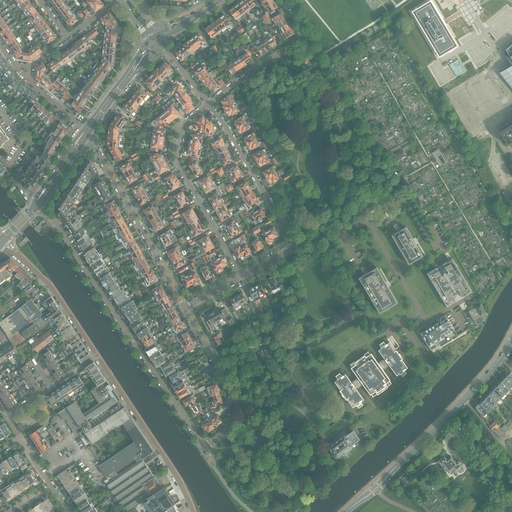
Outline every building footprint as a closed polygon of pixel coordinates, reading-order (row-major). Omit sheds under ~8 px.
[(29,2),(28,2),(27,0),(19,6),(22,10),(30,4),(30,3),(29,2)] [(64,1),(64,0),(61,0),(54,6),(55,7),(55,8),(56,9),(57,9),(57,10),(66,3),(64,1)] [(80,11),(77,13),(77,14),(79,16),(81,18),(84,16),(86,19),(91,15),(94,13),(104,5),(101,2),(99,0),(91,6),(87,10),(86,10),(85,7),(80,11)] [(243,0),(242,0),(240,2),(240,3),(239,4),(246,13),(250,9),(243,0)] [(255,6),(254,4),(252,2),(251,0),(243,0),(250,9),(255,6)] [(273,0),(267,0),(262,3),(265,8),(274,3),(273,0)] [(416,10),(412,12),(435,51),(436,52),(439,57),(457,46),(445,25),(444,25),(443,23),(442,21),(430,1),(417,9),(416,10)] [(69,7),(66,3),(57,10),(57,11),(59,12),(60,13),(60,14),(69,7)] [(239,4),(238,4),(238,3),(235,5),(236,6),(234,7),(241,16),(246,13),(239,4)] [(276,6),(276,5),(275,3),(274,3),(265,8),(268,13),(277,8),(276,6)] [(31,4),(30,4),(22,10),(25,14),(25,15),(33,8),(32,7),(32,6),(31,4)] [(72,11),(69,7),(60,14),(61,15),(61,16),(62,17),(63,17),(64,18),(72,11)] [(234,7),(234,8),(233,7),(230,9),(231,10),(229,11),(236,20),(241,16),(234,7)] [(35,10),(33,8),(25,15),(28,18),(37,12),(36,12),(36,11),(35,10)] [(67,22),(74,16),(75,15),(72,11),(64,18),(64,19),(65,21),(66,21),(67,22)] [(38,13),(37,13),(37,12),(28,18),(30,21),(29,22),(27,24),(28,25),(30,23),(31,23),(40,16),(39,15),(38,14),(38,13)] [(113,18),(110,14),(108,13),(100,20),(102,22),(104,25),(113,18)] [(264,21),(262,22),(263,25),(272,20),(273,21),(274,21),(275,24),(276,24),(277,23),(284,19),(281,13),(272,19),(270,17),(264,21)] [(224,15),(223,14),(221,17),(219,18),(226,28),(231,24),(224,15)] [(42,18),(41,18),(40,16),(31,23),(34,27),(43,20),(42,20),(43,19),(42,18)] [(78,20),(75,17),(74,16),(67,22),(68,23),(68,24),(69,26),(70,26),(75,22),(76,23),(77,22),(77,21),(78,20)] [(113,18),(104,25),(106,27),(105,27),(106,29),(117,26),(118,26),(118,24),(113,18)] [(219,18),(219,19),(219,18),(216,20),(216,21),(214,22),(221,31),(226,28),(219,18)] [(276,24),(275,24),(278,29),(279,29),(287,24),(284,19),(277,23),(276,24)] [(44,21),(43,21),(43,20),(34,27),(36,29),(35,30),(37,31),(38,31),(46,24),(45,23),(45,22),(44,21)] [(214,22),(211,24),(210,26),(217,35),(221,31),(214,22)] [(48,26),(47,26),(46,24),(38,31),(41,35),(49,29),(49,28),(48,26)] [(279,29),(278,29),(280,33),(281,34),(290,29),(287,24),(279,29)] [(210,26),(209,26),(209,25),(206,28),(207,28),(205,29),(212,38),(217,35),(210,26)] [(118,28),(117,28),(117,26),(106,29),(105,29),(106,32),(105,32),(105,35),(116,36),(117,33),(116,33),(116,31),(117,30),(118,28)] [(11,31),(8,27),(0,32),(0,33),(0,34),(2,36),(2,37),(11,31)] [(50,29),(49,29),(41,35),(44,39),(52,33),(51,31),(50,29)] [(278,37),(276,38),(277,39),(277,40),(283,36),(285,40),(286,39),(288,38),(288,37),(293,34),(290,29),(281,34),(281,35),(280,35),(279,36),(278,37)] [(5,40),(13,35),(11,31),(2,37),(3,38),(4,40),(5,40)] [(39,42),(38,43),(36,44),(37,45),(40,49),(43,47),(41,44),(43,43),(46,41),(47,44),(48,43),(50,42),(56,37),(55,37),(55,36),(54,35),(53,34),(52,33),(44,39),(39,43),(39,42)] [(206,37),(203,39),(198,33),(196,35),(195,35),(193,36),(193,37),(200,46),(203,44),(205,47),(210,43),(206,37)] [(8,45),(16,39),(13,35),(5,40),(6,42),(8,45)] [(271,36),(269,38),(267,35),(265,36),(272,48),(277,45),(276,43),(272,38),(271,36)] [(91,44),(89,41),(85,36),(83,37),(83,36),(80,39),(81,39),(87,47),(91,44)] [(267,51),(272,48),(265,36),(262,38),(264,41),(261,43),(267,51)] [(21,42),(21,41),(18,37),(16,39),(8,45),(10,47),(11,49),(21,42)] [(195,50),(200,46),(193,37),(191,39),(190,38),(188,40),(189,41),(188,41),(195,50)] [(87,48),(87,47),(81,39),(79,41),(78,42),(77,43),(83,51),(87,48)] [(197,51),(195,50),(188,41),(187,43),(186,42),(186,43),(185,42),(184,44),(184,45),(183,45),(184,45),(183,45),(190,54),(194,51),(195,53),(197,51)] [(21,42),(11,49),(12,50),(12,51),(14,53),(20,49),(22,47),(19,44),(21,43),(21,42)] [(79,54),(83,51),(77,43),(75,44),(73,45),(73,46),(79,54)] [(262,55),(267,51),(261,43),(256,46),(262,55)] [(262,55),(256,46),(253,48),(250,44),(246,47),(251,55),(254,54),(257,58),(262,55)] [(506,49),(506,50),(510,57),(511,59),(511,71),(511,72),(510,72),(510,73),(510,74),(506,77),(504,75),(503,76),(511,86),(511,124),(504,129),(504,130),(502,130),(499,132),(506,145),(510,143),(510,142),(511,141),(511,44),(507,49),(506,49)] [(32,45),(31,46),(38,55),(43,52),(37,45),(33,47),(32,45)] [(181,61),(190,54),(183,45),(179,48),(180,50),(176,53),(176,55),(181,61)] [(247,64),(252,61),(249,57),(251,55),(246,47),(245,45),(236,49),(238,51),(239,52),(243,49),(245,53),(241,56),(247,64)] [(29,52),(34,58),(38,55),(31,46),(30,46),(32,48),(28,51),(29,51),(29,52)] [(75,57),(79,54),(73,46),(72,46),(70,47),(70,48),(69,49),(75,57)] [(22,53),(20,49),(14,53),(14,54),(16,56),(17,59),(24,60),(25,53),(22,53)] [(71,61),(75,57),(69,49),(67,50),(66,50),(65,51),(65,52),(71,61)] [(34,58),(29,52),(29,51),(26,53),(25,53),(24,60),(31,61),(34,59),(34,58)] [(305,65),(310,62),(303,51),(298,54),(305,65)] [(72,62),(71,61),(65,52),(64,53),(63,52),(62,53),(62,54),(60,55),(67,64),(68,66),(72,62)] [(114,55),(103,53),(103,56),(102,59),(102,60),(113,64),(113,63),(114,63),(114,61),(113,60),(114,58),(114,55)] [(63,67),(67,64),(60,55),(59,57),(58,57),(57,58),(56,59),(63,67)] [(206,64),(214,57),(212,55),(204,62),(206,64)] [(242,68),(247,64),(241,56),(236,59),(242,68)] [(59,70),(63,67),(56,59),(55,59),(54,60),(54,61),(53,62),(58,69),(59,70)] [(236,59),(233,61),(232,59),(230,60),(231,62),(237,71),(242,68),(236,59)] [(465,72),(458,59),(449,65),(456,77),(465,72)] [(114,64),(113,64),(102,60),(101,63),(99,65),(100,66),(109,73),(114,66),(114,64)] [(54,73),(58,69),(53,62),(52,62),(51,62),(50,63),(50,64),(48,65),(50,67),(54,73)] [(231,74),(237,71),(231,62),(227,64),(226,65),(225,64),(222,65),(226,71),(228,70),(231,74)] [(94,68),(96,70),(105,77),(106,75),(108,75),(109,74),(108,73),(109,73),(100,66),(99,65),(97,63),(93,68),(94,68)] [(170,66),(169,65),(167,63),(165,63),(162,66),(161,65),(157,69),(165,76),(172,69),(170,67),(170,66)] [(46,69),(42,64),(37,68),(37,74),(39,74),(40,75),(41,73),(43,72),(46,69)] [(8,67),(8,66),(7,65),(0,70),(0,71),(1,73),(1,72),(2,73),(3,75),(10,70),(8,67)] [(205,68),(206,68),(204,65),(201,68),(200,67),(198,70),(195,72),(197,75),(198,77),(199,77),(207,71),(205,68)] [(157,69),(156,69),(154,71),(154,72),(153,74),(161,81),(165,76),(157,69)] [(13,73),(12,73),(10,70),(3,75),(5,77),(3,78),(4,80),(5,80),(13,74),(13,73)] [(96,70),(92,75),(93,75),(101,82),(102,82),(103,82),(104,80),(104,79),(105,77),(96,70)] [(212,75),(215,72),(214,70),(213,71),(213,70),(210,73),(209,73),(207,71),(199,77),(199,78),(199,79),(201,81),(201,80),(203,82),(211,75),(212,75)] [(47,76),(44,73),(43,72),(41,73),(40,75),(39,74),(37,74),(36,79),(38,80),(38,81),(39,82),(40,82),(41,83),(47,76)] [(153,74),(152,73),(152,74),(151,74),(150,75),(150,76),(148,78),(156,86),(156,85),(158,87),(160,85),(158,84),(161,81),(153,74)] [(14,75),(13,74),(5,80),(7,82),(8,82),(9,83),(10,85),(16,79),(16,78),(14,75)] [(101,82),(93,75),(92,75),(89,80),(98,87),(99,85),(100,85),(101,84),(101,82)] [(215,80),(211,76),(211,75),(203,82),(204,84),(204,85),(205,86),(206,86),(206,87),(207,86),(215,80)] [(44,86),(50,79),(47,76),(41,83),(42,84),(42,85),(43,86),(44,85),(44,86)] [(59,80),(60,80),(58,78),(54,82),(51,87),(52,88),(51,88),(53,90),(54,90),(55,90),(61,82),(59,80)] [(156,86),(148,78),(147,78),(146,79),(146,80),(146,81),(144,83),(156,94),(157,93),(155,90),(156,90),(154,88),(156,86)] [(19,80),(19,81),(16,79),(10,85),(12,86),(11,87),(14,89),(20,81),(19,80)] [(54,82),(51,79),(50,79),(44,86),(45,86),(45,87),(46,88),(47,88),(48,89),(51,87),(54,82)] [(223,87),(225,85),(221,79),(218,81),(219,82),(217,83),(215,80),(207,86),(210,90),(211,88),(214,92),(216,91),(217,92),(219,90),(218,89),(222,86),(223,87)] [(96,89),(98,87),(89,80),(85,84),(94,92),(94,91),(96,91),(97,90),(96,89)] [(21,82),(20,81),(14,89),(15,90),(16,89),(18,91),(24,85),(21,82)] [(64,84),(61,82),(55,90),(55,91),(56,92),(57,92),(58,93),(65,85),(64,84)] [(81,89),(82,90),(90,96),(92,95),(93,95),(94,93),(94,92),(85,84),(82,88),(80,86),(79,88),(81,89)] [(27,87),(27,88),(24,85),(18,91),(18,92),(20,94),(22,96),(28,88),(27,87)] [(65,86),(66,85),(65,85),(58,93),(58,94),(59,95),(60,96),(61,96),(62,97),(63,97),(66,93),(70,89),(68,87),(67,87),(65,86)] [(165,92),(164,93),(166,95),(169,92),(171,95),(173,93),(175,96),(183,90),(183,89),(183,88),(182,87),(181,87),(179,85),(176,87),(173,89),(174,89),(171,91),(169,89),(165,92)] [(29,89),(28,88),(22,96),(23,97),(24,97),(26,99),(32,92),(29,89)] [(143,100),(147,95),(139,88),(138,89),(137,90),(137,91),(135,93),(143,100)] [(90,96),(82,90),(81,89),(79,92),(78,91),(76,93),(78,95),(77,95),(78,96),(87,102),(89,99),(90,99),(91,98),(90,97),(90,96)] [(184,90),(183,90),(175,96),(179,101),(187,94),(185,93),(186,92),(184,90)] [(35,94),(35,95),(32,92),(26,99),(28,101),(29,103),(36,95),(35,94)] [(139,105),(143,100),(135,93),(134,95),(132,95),(131,97),(131,98),(139,105)] [(188,96),(187,94),(179,101),(183,106),(190,100),(191,99),(190,98),(188,96)] [(232,98),(234,97),(231,94),(230,95),(229,94),(227,97),(224,99),(224,98),(221,100),(222,101),(221,101),(224,105),(223,107),(225,110),(234,104),(235,102),(232,98)] [(37,96),(36,95),(29,103),(31,104),(30,105),(31,105),(32,104),(34,105),(38,101),(40,99),(37,96)] [(87,102),(78,96),(77,95),(76,97),(74,96),(72,98),(75,100),(84,107),(85,105),(86,104),(87,103),(87,102)] [(75,100),(72,98),(71,97),(67,101),(72,106),(72,107),(73,107),(74,107),(79,112),(80,112),(84,107),(75,100)] [(137,108),(139,105),(131,98),(131,99),(130,98),(129,100),(129,101),(127,103),(139,112),(140,111),(138,109),(137,108)] [(192,103),(190,100),(183,106),(182,106),(181,108),(182,109),(183,110),(184,110),(186,114),(190,111),(191,113),(195,109),(191,104),(192,103)] [(41,105),(41,104),(38,101),(34,105),(30,110),(32,112),(33,111),(34,113),(41,105)] [(138,114),(139,112),(127,103),(126,105),(124,105),(123,106),(123,108),(131,115),(133,112),(135,113),(135,112),(138,114)] [(175,107),(174,105),(172,103),(170,105),(171,107),(170,108),(170,107),(166,110),(165,111),(172,119),(173,119),(174,119),(176,118),(176,117),(178,115),(175,112),(178,110),(177,110),(175,107)] [(236,114),(239,111),(234,104),(225,110),(225,111),(224,112),(226,114),(227,114),(229,116),(230,114),(231,116),(235,113),(236,114)] [(43,105),(41,105),(34,113),(37,115),(37,116),(38,117),(45,109),(44,107),(43,105)] [(45,109),(46,108),(45,108),(45,109),(38,117),(40,119),(41,118),(42,120),(49,112),(49,111),(47,109),(47,110),(45,109)] [(171,120),(172,119),(165,111),(162,114),(169,123),(169,122),(170,123),(171,121),(171,120)] [(49,121),(53,116),(51,114),(52,114),(51,112),(49,112),(42,120),(45,122),(44,123),(46,124),(45,125),(47,127),(51,123),(49,121)] [(124,118),(123,117),(120,114),(118,116),(117,115),(114,120),(114,121),(110,127),(111,128),(120,128),(123,124),(124,125),(126,122),(123,119),(124,118)] [(169,123),(162,114),(159,116),(159,117),(151,123),(150,126),(155,126),(162,128),(163,125),(165,125),(166,125),(167,125),(168,124),(168,123),(169,123)] [(206,120),(203,116),(200,118),(196,122),(198,125),(197,126),(195,124),(193,126),(196,130),(198,128),(199,127),(201,130),(202,129),(210,123),(209,122),(207,120),(206,120)] [(236,128),(247,121),(243,116),(236,120),(236,121),(234,123),(235,124),(234,125),(236,128)] [(55,118),(51,123),(52,124),(56,127),(66,134),(67,132),(68,131),(69,129),(63,124),(58,120),(55,118)] [(243,132),(252,126),(249,121),(247,122),(247,121),(236,128),(238,131),(239,130),(239,132),(242,130),(243,132)] [(212,126),(213,125),(211,122),(210,123),(202,129),(205,133),(206,132),(206,133),(209,136),(210,137),(211,136),(213,135),(212,133),(215,131),(212,128),(212,127),(212,126)] [(0,147),(8,152),(15,141),(11,138),(9,138),(8,136),(7,136),(0,126),(0,147)] [(162,131),(162,128),(155,126),(154,128),(153,128),(152,129),(152,131),(153,132),(154,132),(153,135),(163,137),(164,137),(165,135),(164,134),(164,131),(162,131)] [(52,131),(61,137),(62,137),(63,137),(64,137),(66,134),(56,127),(55,129),(54,129),(52,131)] [(52,131),(49,136),(60,143),(62,140),(61,140),(61,138),(61,137),(52,131)] [(45,132),(42,137),(46,140),(55,147),(55,146),(56,146),(57,147),(57,146),(60,143),(49,136),(47,134),(45,132)] [(246,145),(257,138),(253,132),(243,138),(245,141),(244,142),(246,145)] [(202,137),(202,134),(195,133),(194,136),(191,135),(191,138),(190,139),(190,141),(190,142),(202,144),(203,137),(202,137)] [(223,141),(222,141),(221,138),(215,141),(214,139),(208,142),(210,146),(212,145),(215,149),(224,144),(223,144),(224,143),(223,141)] [(250,150),(260,144),(257,138),(246,145),(248,148),(248,147),(250,150)] [(44,147),(46,149),(45,150),(46,150),(49,154),(48,154),(49,154),(51,157),(50,157),(51,157),(51,158),(52,157),(51,156),(55,150),(55,149),(54,148),(55,147),(46,140),(46,141),(44,143),(45,143),(46,144),(44,147)] [(162,145),(162,143),(152,141),(151,150),(158,151),(159,149),(161,149),(162,148),(163,146),(162,145)] [(206,145),(202,144),(190,142),(190,144),(189,145),(189,147),(189,148),(201,151),(201,147),(205,147),(206,145)] [(226,146),(225,146),(224,144),(215,149),(218,155),(227,149),(226,149),(227,148),(226,146)] [(31,147),(29,150),(31,151),(37,155),(39,152),(31,147)] [(122,152),(119,147),(110,147),(109,147),(109,148),(113,155),(112,155),(115,160),(117,159),(118,161),(123,159),(121,157),(123,156),(125,155),(123,152),(122,152)] [(138,154),(139,148),(135,148),(136,152),(130,155),(132,158),(137,155),(138,154)] [(201,151),(189,148),(189,151),(188,151),(187,153),(188,154),(188,155),(191,155),(190,158),(199,160),(201,151)] [(265,152),(266,151),(264,148),(253,155),(254,157),(254,158),(255,160),(256,160),(256,161),(267,155),(265,152)] [(229,152),(228,152),(227,149),(218,155),(221,160),(230,155),(230,154),(230,153),(229,152)] [(395,161),(405,155),(402,149),(391,156),(395,161)] [(439,166),(446,162),(438,149),(431,153),(439,166)] [(37,155),(35,159),(45,166),(47,164),(48,162),(49,161),(50,160),(51,158),(51,157),(50,157),(51,157),(49,154),(48,154),(49,154),(46,150),(45,150),(44,152),(42,154),(42,153),(40,153),(39,152),(37,155)] [(154,155),(153,153),(152,153),(148,155),(152,161),(151,161),(153,164),(154,164),(163,159),(163,157),(162,156),(161,155),(160,155),(155,154),(154,155)] [(140,160),(139,158),(137,155),(132,158),(133,161),(137,159),(140,164),(143,162),(142,159),(140,160)] [(232,157),(231,157),(230,155),(221,160),(224,165),(225,165),(228,164),(228,163),(233,160),(233,159),(232,157)] [(270,161),(268,158),(267,155),(256,161),(257,161),(256,162),(257,164),(258,164),(260,167),(263,165),(267,163),(267,162),(270,161)] [(199,160),(190,158),(190,161),(187,162),(192,171),(199,167),(196,162),(199,161),(199,160)] [(35,159),(31,164),(42,171),(41,170),(41,169),(42,169),(43,170),(45,166),(35,159)] [(165,161),(164,161),(163,159),(154,164),(155,166),(154,167),(156,170),(157,170),(166,164),(166,163),(166,162),(165,161)] [(93,164),(93,163),(88,160),(83,167),(89,170),(93,164)] [(27,162),(26,164),(30,167),(28,169),(38,176),(39,175),(40,175),(43,172),(42,171),(31,164),(27,162)] [(131,165),(130,166),(129,163),(119,168),(121,172),(122,171),(123,173),(133,168),(131,165)] [(97,171),(96,168),(95,168),(93,164),(89,170),(93,173),(94,175),(97,180),(100,178),(97,173),(98,173),(97,171)] [(168,166),(167,166),(166,164),(157,170),(158,172),(159,174),(168,169),(169,168),(168,166)] [(238,168),(236,165),(234,167),(231,168),(232,168),(225,172),(228,178),(240,171),(239,170),(238,168)] [(274,170),(275,169),(273,166),(270,167),(266,169),(266,170),(263,171),(263,172),(264,174),(263,175),(265,178),(275,172),(274,170)] [(93,173),(89,170),(83,167),(80,172),(90,179),(92,176),(94,175),(93,173)] [(202,173),(199,167),(192,171),(194,174),(193,174),(194,176),(195,176),(196,177),(202,173)] [(20,168),(17,171),(20,173),(24,180),(30,184),(33,186),(36,182),(35,181),(35,180),(25,173),(24,174),(23,175),(21,171),(22,169),(20,168)] [(133,171),(134,170),(133,168),(123,173),(124,175),(123,175),(125,179),(135,174),(133,171)] [(28,169),(25,173),(35,180),(36,180),(37,181),(39,177),(38,176),(28,169)] [(17,171),(15,174),(22,185),(27,188),(30,185),(30,184),(24,180),(20,173),(17,171)] [(241,172),(240,171),(228,178),(231,183),(238,179),(240,178),(243,176),(241,174),(242,173),(241,172)] [(91,180),(90,179),(80,172),(76,177),(87,184),(89,181),(90,182),(91,180)] [(278,175),(277,175),(275,172),(265,178),(267,181),(268,181),(270,183),(273,182),(274,182),(274,183),(277,181),(276,181),(277,180),(280,178),(278,175)] [(138,176),(136,173),(135,174),(125,179),(127,182),(128,182),(129,184),(139,178),(137,176),(138,176)] [(174,177),(173,174),(172,174),(162,180),(163,183),(166,181),(168,185),(177,180),(175,176),(174,177)] [(85,188),(87,184),(76,177),(73,183),(84,190),(85,188)] [(202,187),(211,183),(207,177),(199,182),(201,185),(200,185),(201,187),(202,187)] [(105,186),(105,185),(104,182),(103,183),(102,181),(101,181),(100,178),(97,180),(95,180),(97,184),(95,185),(93,186),(96,191),(105,186)] [(178,184),(179,183),(177,180),(168,185),(170,189),(168,190),(169,192),(179,186),(178,184)] [(211,183),(202,187),(203,188),(202,189),(203,190),(204,190),(205,193),(217,187),(214,181),(211,183)] [(143,188),(146,186),(144,182),(132,189),(133,191),(132,191),(134,195),(144,190),(143,188)] [(247,182),(246,182),(240,185),(239,185),(236,187),(239,193),(249,187),(248,185),(248,184),(247,182)] [(83,193),(84,190),(73,183),(70,188),(80,194),(82,192),(83,193)] [(107,188),(106,188),(105,186),(96,191),(99,196),(108,191),(108,190),(107,188)] [(250,188),(249,187),(239,193),(242,198),(252,192),(251,190),(251,189),(250,188)] [(78,198),(80,194),(70,188),(66,193),(78,200),(79,198),(78,198)] [(145,192),(144,190),(134,195),(136,198),(137,197),(138,199),(147,194),(146,192),(145,192)] [(109,193),(108,191),(99,196),(103,204),(104,203),(109,200),(111,199),(110,197),(111,196),(110,195),(111,195),(109,193)] [(65,192),(62,197),(75,206),(75,205),(77,203),(78,204),(80,202),(78,200),(66,193),(65,192)] [(148,197),(152,195),(150,192),(147,194),(138,199),(139,201),(138,201),(140,205),(150,200),(148,197)] [(184,194),(183,194),(182,192),(171,198),(172,201),(175,199),(176,202),(185,197),(185,196),(184,194)] [(253,193),(252,193),(252,192),(242,198),(245,203),(255,198),(254,195),(253,193)] [(212,204),(220,199),(217,193),(208,198),(209,199),(210,201),(210,202),(211,203),(212,204)] [(75,205),(75,206),(62,197),(59,201),(71,209),(72,208),(73,209),(74,208),(75,209),(76,208),(77,208),(77,207),(77,208),(77,207),(78,207),(75,205)] [(186,198),(185,198),(185,197),(176,202),(178,206),(176,207),(177,209),(188,203),(187,200),(186,198)] [(256,198),(255,198),(245,203),(244,204),(247,210),(246,210),(242,212),(240,213),(242,216),(253,209),(252,207),(258,203),(257,201),(257,200),(256,198)] [(215,210),(224,205),(220,199),(212,204),(212,205),(213,207),(214,207),(215,209),(214,209),(215,210)] [(113,202),(111,203),(109,200),(104,203),(106,206),(104,207),(107,212),(116,207),(113,202)] [(67,214),(68,213),(71,209),(59,201),(56,206),(59,208),(67,214)] [(157,206),(154,208),(152,205),(143,210),(145,214),(146,213),(147,215),(156,210),(158,209),(157,206)] [(218,215),(227,210),(224,205),(215,210),(217,212),(216,213),(217,214),(218,215)] [(119,212),(117,207),(116,207),(107,212),(110,217),(118,213),(119,212)] [(68,213),(67,214),(59,208),(56,214),(60,217),(61,217),(65,224),(77,215),(74,211),(73,211),(72,212),(71,211),(68,213)] [(194,211),(193,211),(191,208),(181,215),(182,217),(184,216),(186,220),(195,215),(194,214),(195,213),(194,211)] [(244,219),(255,212),(253,209),(242,216),(244,219)] [(255,212),(249,216),(250,216),(251,215),(254,221),(257,219),(259,222),(262,220),(262,219),(265,217),(264,214),(265,213),(264,211),(263,211),(262,212),(260,209),(255,212)] [(157,213),(156,210),(147,215),(148,217),(147,217),(149,221),(158,216),(157,213)] [(231,212),(229,214),(227,210),(218,215),(219,215),(218,216),(219,218),(220,218),(221,220),(221,221),(232,215),(231,212)] [(120,215),(119,215),(118,213),(110,217),(112,223),(121,218),(121,217),(120,215)] [(79,222),(82,220),(79,214),(77,215),(65,224),(64,224),(67,227),(69,229),(79,222)] [(197,216),(196,216),(195,215),(186,220),(189,225),(198,219),(197,219),(198,218),(197,216)] [(160,218),(158,216),(149,221),(151,224),(152,224),(153,226),(162,221),(160,218)] [(123,220),(122,220),(121,218),(112,223),(114,225),(115,228),(124,223),(124,222),(123,220)] [(199,220),(198,220),(198,219),(189,225),(191,229),(200,224),(199,222),(200,222),(199,220)] [(40,230),(41,228),(43,227),(47,231),(50,228),(46,224),(43,220),(40,223),(37,227),(36,226),(34,227),(39,232),(40,231),(40,230)] [(163,223),(162,221),(153,226),(154,227),(153,228),(155,231),(164,226),(163,223)] [(228,232),(237,226),(234,221),(224,226),(224,227),(225,226),(226,229),(227,231),(228,231),(228,232)] [(80,226),(81,225),(79,222),(69,229),(70,231),(70,232),(72,235),(72,234),(72,235),(78,231),(77,231),(81,228),(80,226)] [(126,225),(125,225),(124,223),(115,228),(118,233),(127,228),(127,227),(126,225)] [(202,225),(201,225),(200,224),(191,229),(194,233),(192,234),(193,237),(204,231),(202,228),(203,227),(202,225)] [(240,232),(238,229),(237,226),(228,232),(228,233),(229,234),(231,237),(230,237),(231,237),(240,232)] [(275,228),(274,228),(273,226),(267,230),(268,231),(273,240),(275,239),(274,237),(279,235),(277,231),(276,232),(275,230),(275,229),(275,228)] [(397,232),(391,235),(403,256),(405,258),(408,265),(423,256),(415,243),(414,244),(412,241),(413,241),(414,241),(406,227),(400,230),(400,231),(397,232)] [(128,230),(128,229),(127,228),(118,233),(121,238),(130,233),(130,232),(128,230)] [(78,246),(78,247),(86,241),(90,239),(86,233),(85,234),(82,230),(74,236),(77,241),(75,242),(76,244),(76,245),(77,246),(78,246)] [(164,233),(158,237),(160,240),(161,241),(170,237),(173,235),(170,230),(167,231),(164,233)] [(271,241),(273,240),(268,231),(262,234),(266,240),(266,241),(267,243),(268,243),(269,244),(272,242),(271,241)] [(133,238),(130,233),(121,238),(119,240),(120,242),(121,241),(123,244),(124,243),(133,239),(133,238)] [(162,243),(161,244),(164,247),(169,244),(173,242),(176,240),(173,235),(170,237),(161,241),(161,242),(162,243)] [(209,239),(207,236),(196,242),(198,245),(200,243),(202,246),(210,242),(210,241),(209,239)] [(134,241),(133,239),(124,243),(123,244),(115,248),(116,250),(125,245),(127,249),(136,244),(135,243),(136,243),(134,241)] [(260,241),(259,241),(257,239),(252,242),(252,243),(253,245),(257,251),(258,250),(258,251),(261,250),(260,249),(262,248),(262,247),(263,246),(260,241)] [(90,247),(90,246),(86,241),(78,247),(81,251),(84,250),(85,252),(91,248),(90,247)] [(211,242),(210,242),(202,246),(201,247),(203,250),(201,251),(203,253),(197,257),(198,259),(201,258),(204,256),(206,255),(205,252),(208,250),(210,253),(211,252),(210,250),(214,247),(212,245),(212,244),(211,242)] [(124,257),(130,254),(139,249),(137,247),(138,246),(137,244),(136,244),(127,249),(129,252),(123,255),(124,257)] [(251,252),(248,248),(247,245),(240,248),(244,256),(245,257),(246,257),(246,258),(249,256),(249,255),(251,254),(250,252),(251,252)] [(97,252),(104,248),(103,246),(96,250),(94,247),(85,253),(84,255),(84,256),(87,260),(97,252)] [(173,249),(167,252),(168,254),(167,254),(170,258),(179,253),(181,252),(178,246),(176,247),(173,249)] [(244,256),(240,248),(239,246),(233,249),(235,252),(234,252),(236,257),(237,256),(238,258),(239,257),(240,258),(244,256)] [(139,250),(139,249),(130,254),(133,259),(142,254),(140,252),(141,252),(139,250)] [(179,253),(170,258),(171,262),(172,261),(173,263),(182,258),(183,258),(184,257),(181,251),(181,252),(179,253)] [(97,252),(87,260),(86,261),(87,263),(89,263),(90,265),(101,257),(97,252)] [(142,255),(142,254),(133,259),(136,264),(144,260),(143,257),(144,257),(142,255)] [(224,256),(223,257),(221,254),(218,256),(219,257),(216,258),(222,268),(225,266),(225,265),(227,264),(226,261),(227,261),(224,256)] [(104,264),(110,260),(108,257),(103,260),(102,259),(101,257),(90,265),(90,266),(91,268),(92,268),(94,270),(104,263),(104,264)] [(4,263),(0,266),(0,272),(4,278),(11,272),(14,276),(14,275),(14,276),(17,273),(14,270),(19,265),(12,259),(10,258),(4,263)] [(182,258),(173,263),(174,264),(173,265),(175,269),(185,263),(183,261),(184,260),(183,258),(182,258)] [(223,270),(222,268),(216,258),(216,259),(211,262),(211,263),(215,270),(215,269),(217,273),(220,271),(220,272),(223,270)] [(437,268),(427,273),(432,282),(433,284),(440,297),(442,298),(442,299),(447,307),(456,301),(453,295),(459,292),(462,298),(472,292),(467,284),(467,283),(466,282),(454,261),(452,258),(452,259),(450,260),(449,261),(448,261),(446,262),(443,264),(446,270),(440,274),(437,268)] [(145,260),(144,260),(136,264),(133,266),(136,271),(139,270),(147,265),(146,263),(147,262),(145,260)] [(107,268),(104,264),(104,263),(94,270),(97,274),(107,268)] [(19,265),(14,270),(17,273),(14,276),(19,279),(16,282),(18,284),(28,273),(19,265)] [(148,265),(147,265),(139,270),(141,275),(150,270),(149,268),(149,267),(148,265)] [(209,279),(212,277),(206,266),(200,269),(204,277),(205,277),(206,279),(208,278),(209,279)] [(362,276),(358,278),(379,314),(398,303),(388,286),(387,287),(388,287),(386,288),(385,285),(386,284),(387,284),(377,267),(369,272),(368,273),(367,273),(364,275),(362,276)] [(110,272),(107,268),(97,274),(100,279),(110,272)] [(155,275),(154,275),(151,269),(150,270),(141,275),(145,280),(154,275),(155,275)] [(113,277),(110,273),(110,272),(100,279),(103,284),(113,277)] [(198,280),(198,279),(195,272),(189,276),(193,284),(194,286),(197,284),(197,285),(200,284),(198,280)] [(18,284),(21,287),(23,285),(25,287),(29,282),(30,283),(34,278),(28,273),(18,284)] [(193,284),(189,276),(188,274),(185,275),(185,274),(181,276),(184,282),(184,283),(184,284),(185,287),(189,285),(189,286),(193,284)] [(153,282),(157,280),(154,275),(145,280),(147,286),(150,284),(153,283),(153,282)] [(274,276),(266,280),(273,294),(281,290),(283,293),(286,292),(282,284),(279,286),(274,276)] [(117,283),(113,278),(113,277),(103,284),(107,289),(108,288),(117,283)] [(120,287),(117,283),(108,288),(110,291),(109,292),(110,294),(111,293),(120,287)] [(264,288),(263,289),(260,284),(257,285),(257,284),(254,286),(254,287),(259,295),(266,291),(264,288)] [(162,285),(161,286),(160,285),(151,290),(154,294),(163,289),(162,288),(163,288),(162,285)] [(114,298),(124,291),(121,287),(120,288),(120,287),(111,293),(114,298)] [(257,307),(253,301),(254,300),(255,302),(261,299),(259,295),(254,287),(253,287),(250,288),(251,289),(248,290),(252,296),(249,298),(251,302),(253,306),(254,309),(257,307)] [(164,290),(163,289),(154,294),(157,300),(166,294),(164,292),(165,291),(164,290)] [(118,303),(128,296),(124,291),(114,298),(118,303)] [(3,296),(7,301),(10,299),(9,298),(11,296),(10,294),(11,294),(9,292),(8,292),(6,294),(4,295),(3,296)] [(167,295),(166,295),(166,294),(157,300),(160,305),(169,300),(167,297),(168,297),(167,295)] [(245,297),(243,297),(241,294),(239,295),(239,294),(236,296),(236,297),(240,305),(241,305),(244,304),(245,306),(247,305),(248,302),(245,297)] [(51,296),(42,304),(46,309),(48,308),(49,310),(57,305),(51,296)] [(131,300),(131,301),(128,296),(118,303),(121,308),(132,301),(131,300)] [(240,319),(235,311),(242,308),(240,305),(236,297),(230,300),(231,301),(230,301),(231,303),(232,303),(232,304),(229,306),(237,321),(240,319)] [(15,312),(0,322),(0,324),(9,339),(13,336),(19,332),(20,331),(42,314),(31,299),(15,312)] [(170,300),(169,300),(160,305),(162,309),(159,310),(161,312),(163,311),(172,306),(170,303),(171,302),(170,300)] [(124,314),(124,313),(135,306),(132,301),(121,308),(122,310),(121,311),(122,312),(123,313),(124,314)] [(42,314),(20,331),(26,339),(39,330),(49,323),(50,326),(56,322),(53,317),(61,312),(57,305),(49,310),(46,311),(42,314)] [(485,313),(480,305),(469,311),(468,311),(473,320),(473,319),(477,325),(484,321),(484,320),(486,316),(485,313)] [(139,311),(136,307),(135,306),(124,313),(128,318),(139,311)] [(173,307),(172,306),(163,311),(166,316),(175,311),(174,309),(174,308),(173,307)] [(213,334),(216,332),(215,330),(215,329),(212,324),(220,319),(224,326),(225,329),(234,324),(225,308),(221,310),(220,308),(210,313),(210,312),(206,314),(206,315),(206,316),(205,316),(205,317),(205,318),(205,319),(207,321),(206,322),(213,334)] [(142,316),(139,311),(128,318),(131,323),(140,317),(142,316)] [(176,312),(175,312),(175,311),(166,316),(168,319),(165,320),(167,323),(169,321),(178,316),(177,314),(177,313),(176,312)] [(56,322),(50,326),(52,328),(57,324),(58,324),(65,318),(61,312),(53,317),(56,322)] [(454,330),(447,318),(446,318),(445,315),(437,320),(439,323),(438,324),(443,332),(441,333),(443,336),(453,331),(454,330)] [(179,317),(178,317),(178,316),(169,321),(172,327),(181,322),(180,320),(180,319),(179,317)] [(133,329),(143,322),(140,317),(131,323),(130,324),(133,329)] [(58,326),(54,329),(56,331),(56,330),(67,322),(65,318),(58,324),(58,326)] [(182,328),(185,326),(182,321),(181,322),(172,327),(174,331),(172,332),(171,334),(173,336),(183,331),(184,330),(182,328)] [(67,322),(56,330),(56,331),(59,335),(70,326),(67,322)] [(147,327),(143,322),(133,329),(137,334),(147,327)] [(443,332),(438,324),(437,324),(431,328),(431,327),(430,328),(428,329),(421,333),(429,347),(431,350),(437,347),(435,344),(434,342),(435,342),(437,341),(438,340),(438,341),(444,338),(443,336),(441,333),(443,332)] [(70,326),(59,335),(64,343),(69,340),(76,335),(73,330),(73,329),(71,326),(70,326)] [(140,339),(150,332),(147,327),(137,334),(138,335),(137,335),(140,339)] [(151,333),(154,331),(153,331),(153,330),(150,332),(140,339),(144,344),(151,339),(151,338),(153,337),(151,333)] [(184,333),(183,331),(173,336),(171,337),(166,340),(168,343),(177,338),(179,342),(189,337),(187,332),(184,333)] [(19,332),(13,336),(19,345),(25,340),(19,332)] [(44,335),(32,345),(38,352),(44,347),(54,339),(48,332),(44,335)] [(69,341),(65,343),(67,346),(68,345),(71,344),(78,338),(76,335),(69,340),(69,341)] [(217,335),(211,339),(216,347),(221,344),(219,339),(219,338),(217,335)] [(190,339),(191,339),(189,337),(179,342),(182,347),(192,342),(190,339)] [(71,344),(68,345),(71,350),(74,348),(81,343),(78,338),(71,344)] [(153,342),(154,342),(151,339),(144,344),(146,348),(147,348),(154,343),(153,342)] [(148,350),(158,344),(156,341),(154,343),(147,348),(148,350)] [(195,345),(193,342),(192,341),(192,342),(182,347),(185,353),(195,347),(194,346),(195,345)] [(74,348),(71,350),(74,354),(84,348),(81,343),(74,348)] [(337,380),(335,382),(338,386),(337,387),(340,391),(342,394),(341,395),(343,397),(344,397),(346,400),(349,404),(350,403),(353,407),(355,405),(356,406),(357,405),(361,402),(361,401),(362,401),(362,400),(363,399),(356,390),(357,390),(355,388),(357,387),(358,386),(359,385),(360,385),(362,384),(363,385),(370,395),(371,394),(375,391),(377,394),(376,394),(377,394),(377,395),(382,392),(383,390),(388,387),(387,387),(388,386),(387,386),(385,384),(386,384),(390,381),(390,380),(383,371),(382,369),(383,368),(385,367),(386,366),(387,365),(388,364),(390,366),(397,375),(399,374),(400,374),(405,371),(405,370),(406,369),(407,368),(401,360),(402,359),(400,356),(401,355),(399,353),(398,353),(396,350),(395,351),(389,343),(387,344),(387,343),(386,344),(385,344),(381,347),(380,348),(381,349),(379,350),(384,358),(385,360),(383,362),(381,362),(379,364),(378,363),(377,363),(371,354),(370,354),(366,357),(365,355),(364,356),(355,362),(355,363),(354,363),(356,365),(352,367),(351,368),(357,377),(358,379),(356,381),(355,382),(352,384),(351,382),(345,375),(344,376),(343,375),(343,376),(342,375),(342,376),(337,379),(337,380)] [(17,352),(12,344),(7,348),(12,355),(17,352)] [(158,350),(161,348),(159,344),(158,344),(148,350),(146,351),(149,355),(158,350)] [(268,358),(271,357),(265,346),(261,349),(256,351),(262,362),(265,360),(266,363),(270,361),(268,358)] [(44,354),(41,356),(44,361),(55,354),(50,347),(42,351),(44,354)] [(8,358),(12,355),(7,348),(3,351),(8,358)] [(84,348),(74,354),(77,359),(87,352),(84,348)] [(163,351),(160,352),(158,350),(149,355),(152,360),(162,354),(164,353),(165,353),(163,351)] [(87,352),(77,359),(80,364),(90,357),(87,352)] [(164,359),(171,355),(170,353),(163,357),(162,354),(152,360),(154,364),(164,359)] [(173,362),(185,355),(184,353),(178,356),(175,357),(170,360),(170,359),(168,360),(169,361),(166,362),(160,365),(163,371),(175,365),(173,362)] [(55,354),(44,361),(47,365),(55,360),(54,359),(56,358),(56,356),(55,354)] [(55,360),(47,365),(50,370),(58,365),(55,360)] [(176,367),(186,362),(184,360),(175,365),(163,371),(166,376),(168,375),(178,370),(176,367)] [(88,373),(97,367),(94,362),(85,368),(88,373)] [(21,375),(29,370),(26,365),(18,370),(21,375)] [(58,365),(50,370),(53,374),(61,369),(58,365)] [(97,367),(88,373),(91,377),(100,371),(97,367)] [(171,380),(189,370),(188,368),(179,372),(178,370),(168,375),(171,380)] [(209,377),(211,376),(215,373),(213,368),(206,372),(209,377)] [(61,369),(53,374),(56,379),(64,374),(61,369)] [(29,370),(21,375),(20,376),(23,380),(24,379),(32,374),(29,370)] [(181,377),(190,372),(189,370),(171,380),(173,384),(183,379),(181,377)] [(100,371),(91,377),(94,382),(103,376),(100,371)] [(24,379),(27,384),(35,379),(32,374),(24,379)] [(73,379),(78,388),(84,384),(78,376),(75,378),(74,378),(73,379)] [(103,376),(94,382),(98,387),(106,381),(106,380),(103,376)] [(173,384),(172,385),(175,390),(191,382),(188,376),(183,379),(173,384)] [(511,386),(511,382),(505,376),(504,378),(503,378),(502,379),(501,380),(501,381),(509,389),(511,386)] [(27,384),(30,389),(37,384),(35,379),(27,384)] [(68,383),(67,383),(73,391),(78,388),(73,379),(73,380),(70,382),(69,381),(69,382),(69,381),(68,382),(68,383)] [(81,427),(120,401),(120,400),(106,380),(106,381),(98,387),(91,391),(100,403),(83,414),(75,402),(59,413),(64,421),(67,419),(68,421),(67,421),(72,428),(71,428),(73,432),(80,427),(81,427)] [(509,389),(501,381),(499,382),(498,382),(497,384),(497,385),(496,385),(505,394),(509,389)] [(190,384),(192,383),(191,382),(175,390),(178,395),(193,387),(192,385),(191,386),(190,384)] [(63,386),(62,386),(68,395),(73,391),(67,383),(68,383),(64,385),(62,386),(63,386)] [(37,384),(30,389),(33,393),(41,388),(37,384)] [(217,386),(216,386),(216,385),(207,388),(209,392),(210,391),(212,396),(219,394),(217,389),(218,388),(217,386)] [(505,394),(496,385),(495,387),(494,387),(493,388),(493,389),(492,390),(501,398),(505,394)] [(57,390),(63,398),(68,395),(62,386),(62,387),(59,389),(59,388),(59,389),(58,388),(57,389),(57,390)] [(189,390),(193,388),(193,387),(178,395),(180,399),(190,393),(189,390)] [(0,396),(2,400),(10,395),(7,390),(0,394),(0,396)] [(52,393),(57,402),(63,398),(57,390),(54,392),(53,392),(52,393)] [(501,398),(492,390),(491,391),(490,392),(489,393),(488,394),(496,403),(501,398)] [(47,397),(46,397),(48,399),(50,402),(47,404),(51,410),(54,408),(52,405),(57,402),(52,393),(52,394),(49,396),(48,396),(48,395),(46,396),(47,397)] [(209,405),(210,409),(217,407),(216,404),(222,402),(222,401),(222,399),(221,399),(219,394),(212,396),(213,401),(212,401),(213,404),(209,405)] [(496,403),(488,394),(486,396),(485,396),(484,397),(484,398),(483,399),(492,407),(495,410),(499,406),(496,403)] [(5,404),(13,399),(10,395),(2,400),(5,404)] [(190,408),(196,404),(190,396),(183,401),(184,402),(183,403),(184,405),(185,405),(186,406),(188,404),(190,408)] [(8,409),(16,404),(13,399),(5,404),(8,409)] [(492,407),(483,399),(482,400),(481,401),(480,402),(480,403),(479,403),(488,412),(492,407)] [(120,401),(81,427),(83,431),(92,444),(123,424),(131,418),(131,417),(129,414),(127,411),(126,410),(124,408),(125,407),(124,407),(120,401)] [(488,412),(479,403),(478,405),(477,405),(476,406),(475,407),(475,408),(481,414),(480,415),(482,418),(486,414),(487,415),(489,413),(488,412)] [(200,407),(198,408),(196,404),(190,408),(193,412),(193,413),(194,415),(195,415),(195,416),(201,412),(202,414),(207,411),(205,408),(202,410),(200,407)] [(207,418),(208,418),(214,428),(215,428),(217,427),(217,426),(222,422),(217,415),(216,416),(215,413),(211,416),(208,412),(205,414),(208,418),(207,418)] [(162,487),(156,478),(155,477),(154,477),(144,462),(156,454),(153,450),(131,418),(123,424),(126,429),(124,431),(125,431),(133,443),(107,460),(98,466),(106,477),(106,476),(109,481),(104,485),(105,486),(108,491),(112,496),(116,502),(117,501),(120,505),(124,511),(126,511),(129,510),(132,508),(133,508),(132,508),(135,506),(136,506),(139,503),(149,497),(149,496),(162,487)] [(206,428),(208,432),(214,428),(208,418),(201,423),(202,425),(202,426),(202,427),(203,429),(204,429),(205,429),(206,428)] [(489,426),(494,432),(500,439),(504,434),(500,429),(494,421),(489,426)] [(4,423),(0,425),(0,427),(6,436),(6,437),(7,437),(9,436),(9,435),(9,434),(10,433),(11,433),(11,432),(5,423),(4,423)] [(32,438),(33,440),(33,441),(34,443),(35,443),(39,449),(39,450),(40,451),(42,453),(44,451),(50,447),(44,438),(50,434),(55,440),(57,438),(59,437),(51,425),(50,424),(49,425),(48,427),(46,424),(30,435),(32,438)] [(504,434),(509,429),(505,425),(500,429),(504,434)] [(335,443),(329,447),(336,457),(336,458),(337,457),(342,453),(343,455),(345,455),(347,453),(347,452),(346,450),(351,446),(352,446),(351,445),(357,440),(359,439),(360,439),(353,430),(345,436),(345,435),(344,436),(338,440),(336,438),(335,439),(334,440),(333,440),(335,443)] [(483,444),(477,449),(485,458),(490,464),(496,458),(491,452),(491,453),(483,444)] [(14,455),(13,456),(19,465),(22,470),(25,469),(27,467),(25,464),(23,466),(21,464),(24,462),(23,460),(23,459),(22,458),(21,457),(20,457),(17,452),(16,452),(14,453),(14,454),(14,455)] [(14,468),(19,465),(13,456),(12,455),(11,455),(10,456),(9,457),(9,458),(8,459),(14,468)] [(462,466),(458,461),(456,463),(451,456),(447,460),(445,458),(440,462),(450,475),(455,471),(456,472),(462,466)] [(14,468),(8,459),(7,458),(6,458),(5,459),(4,460),(5,461),(3,462),(9,471),(14,468)] [(0,467),(4,474),(9,471),(3,462),(3,461),(2,461),(1,462),(0,462),(0,467)] [(61,480),(71,473),(67,468),(57,475),(57,476),(58,478),(59,478),(61,480)] [(27,474),(24,475),(31,485),(32,485),(33,484),(34,485),(35,485),(37,483),(33,476),(34,475),(33,472),(32,472),(31,473),(31,472),(27,474)] [(64,485),(74,478),(71,473),(61,480),(61,481),(62,483),(63,483),(64,485)] [(24,475),(19,479),(26,489),(28,487),(29,488),(32,486),(31,485),(24,475)] [(401,476),(398,479),(406,487),(409,484),(407,482),(409,480),(405,476),(404,478),(401,476)] [(74,478),(64,485),(64,486),(65,488),(66,488),(68,490),(78,483),(74,478)] [(19,479),(14,482),(17,487),(14,489),(18,494),(23,491),(24,492),(27,490),(26,489),(19,479)] [(11,484),(6,487),(13,497),(13,498),(14,498),(16,497),(16,496),(16,495),(18,494),(14,489),(17,487),(14,482),(14,481),(11,483),(11,484)] [(78,483),(68,490),(67,490),(67,491),(68,493),(69,493),(70,493),(71,495),(81,488),(84,487),(82,484),(79,486),(78,483)] [(6,487),(1,491),(4,496),(7,500),(8,501),(10,500),(11,498),(12,497),(13,497),(6,487)] [(81,488),(71,495),(71,496),(72,498),(73,498),(74,500),(84,493),(81,488)] [(162,511),(174,505),(163,488),(127,511),(162,511)] [(78,505),(88,498),(84,493),(74,500),(74,501),(75,503),(76,503),(78,505)] [(45,500),(43,501),(50,511),(52,509),(51,508),(53,506),(47,497),(44,499),(45,500)] [(88,498),(78,505),(77,505),(77,506),(78,508),(79,508),(80,508),(81,510),(91,503),(88,498)] [(41,501),(37,503),(43,511),(47,511),(50,511),(43,501),(41,502),(41,501)] [(35,507),(33,508),(35,511),(43,511),(37,503),(34,505),(35,507)] [(91,503),(81,510),(80,510),(81,510),(80,511),(88,511),(95,508),(91,503)]
